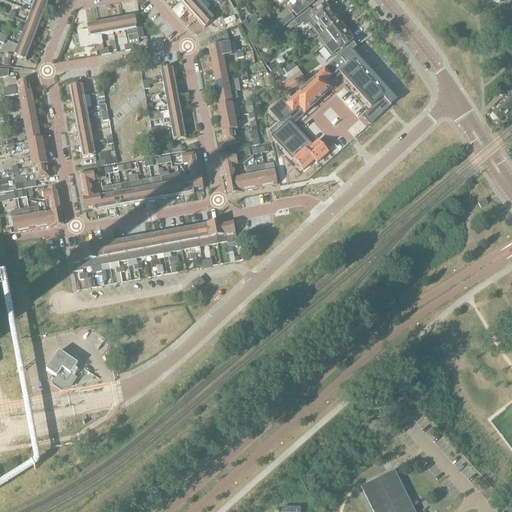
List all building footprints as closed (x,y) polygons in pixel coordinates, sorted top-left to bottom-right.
[(181,0),(180,1),(188,10),(199,0),(181,0)] [(204,0),(199,0),(188,10),(196,19),(210,7),(204,0)] [(293,0),(297,3),(292,11),(297,17),(314,3),(311,0),(293,0)] [(31,12),(43,17),(48,5),(36,1),(31,12)] [(309,22),(313,28),(331,14),(330,13),(331,13),(331,11),(329,8),(327,8),(324,5),(313,13),(311,9),(286,28),(289,31),(297,25),(297,26),(302,22),(305,25),(309,22)] [(210,7),(196,19),(204,29),(218,16),(210,7)] [(248,20),(251,23),(256,18),(258,20),(262,16),(258,11),(248,20)] [(23,22),(27,23),(39,28),(43,17),(31,12),(30,15),(26,14),(23,22)] [(290,14),(280,23),(283,27),(294,18),(290,14)] [(313,28),(320,37),(338,22),(338,21),(338,20),(336,17),(334,17),(331,14),(313,28)] [(128,17),(122,18),(124,31),(126,30),(129,45),(131,44),(138,43),(137,39),(143,38),(141,28),(136,29),(134,16),(128,17)] [(236,21),(234,17),(224,21),(226,25),(236,21)] [(122,18),(110,20),(113,33),(124,31),(122,18)] [(110,20),(98,23),(101,35),(113,33),(110,20)] [(242,25),(243,26),(245,32),(251,27),(247,21),(242,25)] [(317,39),(323,48),(344,31),(342,28),(342,27),(343,25),(341,23),(339,23),(338,22),(320,37),(317,39)] [(22,34),(34,39),(39,28),(27,23),(22,34)] [(88,31),(77,33),(80,48),(102,43),(100,35),(101,35),(98,23),(87,25),(88,31)] [(331,57),(338,52),(352,41),(349,37),(349,36),(350,34),(348,32),(346,32),(345,32),(344,31),(323,48),(331,57)] [(18,46),(30,50),(34,39),(22,34),(18,46)] [(208,47),(210,59),(223,57),(221,45),(208,47)] [(30,50),(18,46),(14,57),(26,62),(30,50)] [(372,110),(363,118),(370,125),(396,101),(387,92),(357,59),(350,51),(341,60),(339,58),(292,100),(288,96),(270,113),(280,123),(269,133),(273,137),(271,138),(292,161),(293,160),(303,171),(314,161),(317,164),(328,153),(318,141),(312,147),(292,125),(331,90),(328,86),(340,75),(372,110)] [(225,69),(225,70),(228,69),(227,64),(224,64),(223,57),(210,59),(213,71),(225,69)] [(281,57),(275,62),(278,66),(284,61),(281,57)] [(90,58),(78,59),(79,67),(91,66),(90,58)] [(271,73),(267,75),(272,84),(285,75),(282,71),(274,63),(267,69),(271,73)] [(293,63),(285,69),(287,73),(296,67),(293,63)] [(286,74),(285,75),(272,84),(273,86),(279,98),(291,90),(291,91),(306,81),(305,80),(319,71),(316,67),(303,76),(300,72),(289,79),(286,74)] [(173,68),(160,70),(163,82),(175,80),(173,68)] [(213,71),(215,82),(227,80),(227,81),(230,81),(229,76),(226,76),(225,70),(225,69),(213,71)] [(0,78),(8,77),(8,71),(0,70),(0,78)] [(264,87),(267,86),(273,86),(272,84),(267,75),(262,76),(264,87)] [(100,77),(93,79),(95,87),(102,85),(100,77)] [(16,83),(17,87),(2,90),(3,94),(0,94),(0,98),(4,98),(18,95),(31,93),(29,80),(16,83)] [(175,80),(163,82),(165,94),(178,91),(175,80)] [(227,80),(215,82),(217,94),(229,92),(230,93),(232,93),(231,87),(229,88),(227,81),(227,80)] [(71,99),(84,97),(82,85),(69,87),(71,99)] [(273,86),(267,86),(274,102),(279,98),(273,86)] [(178,91),(165,94),(167,106),(180,103),(178,91)] [(217,94),(219,106),(232,104),(232,105),(234,105),(233,99),(231,100),(230,93),(229,92),(217,94)] [(31,93),(18,95),(20,107),(33,104),(31,93)] [(84,97),(71,99),(73,111),(86,109),(84,97)] [(499,122),(511,110),(511,108),(505,101),(492,114),(490,116),(494,121),(496,119),(499,122)] [(180,103),(167,106),(169,117),(182,115),(180,103)] [(20,119),(22,118),(35,116),(33,104),(20,107),(21,113),(19,114),(20,119)] [(219,106),(217,107),(219,119),(234,117),(232,105),(232,104),(219,106)] [(86,109),(73,111),(75,123),(88,121),(86,109)] [(164,119),(162,113),(154,114),(148,115),(149,122),(164,119)] [(182,115),(169,117),(171,129),(184,127),(182,115)] [(22,131),(24,130),(38,128),(35,116),(22,118),(23,125),(21,125),(22,131)] [(219,119),(222,133),(235,131),(236,130),(234,117),(219,119)] [(88,121),(75,123),(77,134),(90,132),(88,121)] [(184,127),(171,129),(173,141),(186,139),(184,127)] [(24,143),(27,142),(40,140),(38,128),(24,130),(26,137),(23,137),(24,143)] [(90,132),(77,134),(80,147),(93,145),(98,143),(96,131),(90,132)] [(235,131),(222,133),(224,146),(240,143),(239,138),(236,138),(235,131)] [(259,145),(258,136),(250,138),(252,147),(259,145)] [(29,155),(44,152),(42,139),(40,140),(27,142),(28,150),(26,151),(27,156),(29,156),(29,155)] [(93,145),(80,147),(82,158),(95,156),(93,145)] [(180,146),(170,148),(154,151),(155,156),(171,153),(181,152),(180,146)] [(32,168),(33,167),(47,165),(44,152),(29,155),(29,156),(32,168)] [(114,152),(98,155),(100,161),(104,161),(108,160),(112,159),(116,159),(114,152)] [(183,165),(187,164),(197,162),(195,153),(181,155),(183,165)] [(235,156),(221,158),(223,168),(233,166),(237,165),(235,156)] [(187,164),(190,177),(199,175),(197,162),(187,164)] [(268,187),(277,185),(273,164),(264,165),(268,187)] [(13,179),(14,185),(15,191),(36,187),(35,181),(49,178),(47,165),(33,167),(35,176),(32,176),(33,182),(26,183),(25,177),(13,179)] [(258,189),(264,188),(268,187),(264,165),(254,167),(258,189)] [(233,166),(223,168),(226,181),(235,179),(233,166)] [(247,176),(249,190),(258,189),(254,167),(245,169),(247,176)] [(78,174),(80,183),(90,182),(94,181),(92,171),(78,174)] [(178,174),(169,176),(173,197),(182,196),(180,182),(178,174)] [(129,183),(133,205),(143,203),(137,175),(128,176),(129,183)] [(203,189),(200,176),(199,176),(199,175),(190,177),(190,180),(189,180),(190,187),(192,186),(193,191),(203,189)] [(159,178),(164,199),(173,197),(169,176),(159,178)] [(242,192),(246,191),(249,190),(247,176),(238,178),(238,179),(240,193),(242,193),(242,192)] [(159,178),(150,179),(155,201),(164,199),(159,178)] [(145,202),(148,202),(155,201),(150,179),(141,181),(145,202)] [(238,179),(235,179),(226,181),(227,192),(230,191),(231,195),(240,193),(238,179)] [(189,180),(180,182),(182,196),(194,194),(193,191),(192,186),(190,187),(189,180)] [(92,196),(90,182),(80,183),(83,197),(92,196)] [(129,183),(120,185),(124,206),(133,205),(129,183)] [(120,185),(111,186),(115,208),(124,206),(120,185)] [(102,188),(103,196),(106,210),(115,208),(111,186),(102,188)] [(58,199),(56,189),(42,191),(43,201),(48,200),(58,199)] [(92,198),(92,196),(83,197),(83,198),(82,198),(84,211),(94,209),(93,204),(95,204),(93,198),(92,198)] [(103,196),(93,198),(95,204),(93,204),(94,209),(94,212),(106,210),(103,196)] [(51,214),(60,212),(58,199),(48,200),(51,214)] [(488,205),(485,199),(477,204),(481,209),(488,205)] [(28,209),(32,230),(41,229),(39,215),(37,208),(28,209)] [(19,211),(23,232),(32,230),(28,209),(19,211)] [(23,232),(19,211),(10,213),(13,234),(23,232)] [(48,214),(51,228),(60,226),(59,223),(62,222),(60,212),(51,214),(48,214)] [(41,229),(45,228),(49,227),(49,228),(51,228),(48,214),(48,213),(39,215),(41,229)] [(237,246),(232,222),(226,223),(226,220),(222,221),(222,222),(223,222),(227,242),(228,248),(229,254),(232,253),(231,247),(237,246)] [(223,222),(222,222),(214,223),(218,244),(227,242),(223,222)] [(214,223),(210,224),(205,225),(209,246),(218,244),(214,223)] [(205,225),(196,226),(199,247),(209,246),(205,225)] [(196,226),(192,227),(186,228),(190,249),(199,247),(196,226)] [(177,230),(181,251),(190,249),(186,228),(177,230)] [(177,230),(168,231),(172,252),(181,251),(177,230)] [(168,231),(163,232),(159,233),(163,254),(172,252),(168,231)] [(159,233),(150,235),(154,256),(163,254),(159,233)] [(154,256),(150,235),(141,236),(145,257),(154,256)] [(141,236),(132,238),(136,259),(145,257),(141,236)] [(132,238),(123,240),(127,261),(128,266),(132,265),(133,271),(138,270),(137,264),(136,259),(132,238)] [(123,240),(119,240),(114,241),(118,262),(127,261),(123,240)] [(114,241),(105,243),(109,264),(110,269),(115,268),(116,274),(118,284),(122,283),(120,273),(120,274),(119,268),(120,268),(118,262),(114,241)] [(105,243),(99,244),(96,244),(99,266),(101,271),(105,271),(110,269),(109,264),(105,243)] [(96,244),(87,246),(91,268),(92,273),(97,272),(101,271),(99,266),(96,244)] [(91,268),(87,246),(78,248),(78,247),(77,247),(82,269),(91,268)] [(83,271),(82,269),(77,247),(74,248),(74,251),(69,252),(73,273),(83,271)] [(86,274),(82,275),(83,280),(84,280),(85,290),(91,289),(90,278),(87,278),(86,274)] [(199,279),(191,286),(195,291),(204,284),(199,279)] [(188,316),(184,310),(176,317),(181,322),(188,316)] [(60,351),(45,371),(54,378),(52,381),(63,388),(73,386),(79,376),(74,372),(80,363),(60,351)] [(394,471),(360,488),(372,511),(414,511),(412,506),(394,471)]
